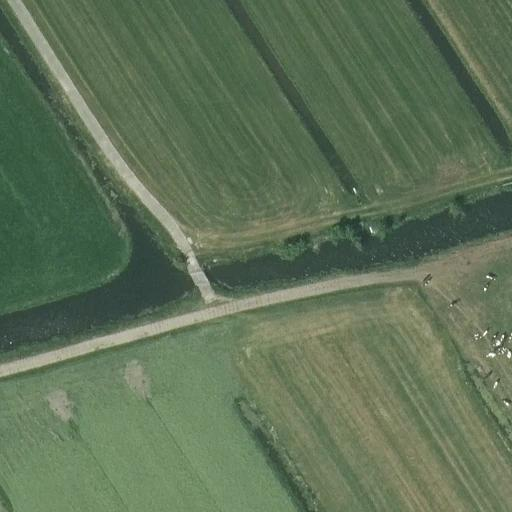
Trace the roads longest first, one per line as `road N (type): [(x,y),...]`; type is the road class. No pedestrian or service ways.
road 1 (track): [(373,276),(0,370)]
road 2 (track): [(12,0),(116,166),(173,228),(212,313)]
